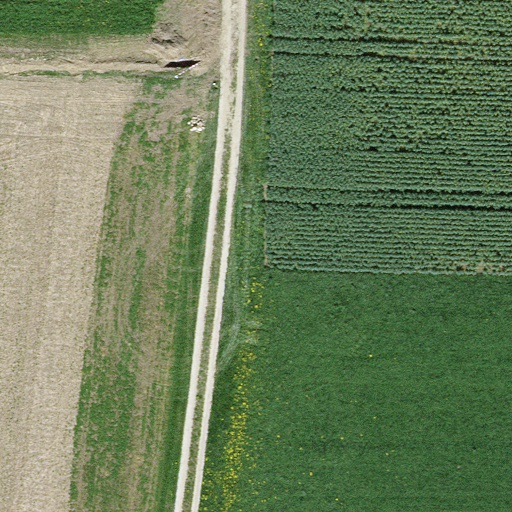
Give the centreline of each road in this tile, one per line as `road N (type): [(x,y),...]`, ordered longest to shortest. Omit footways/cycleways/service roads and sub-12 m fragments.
road 1 (track): [(184,511),(213,288),(232,36)]
road 2 (track): [(232,36),(0,37)]
